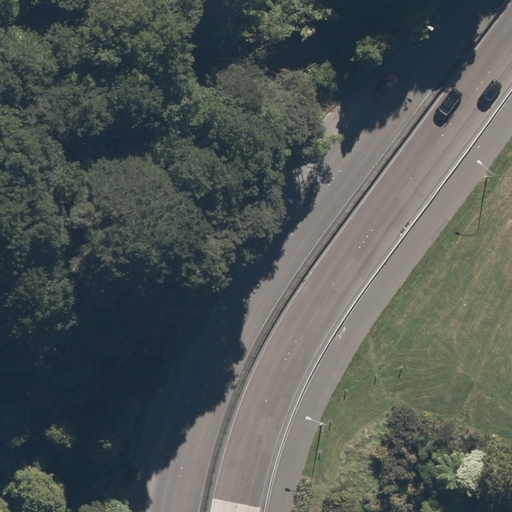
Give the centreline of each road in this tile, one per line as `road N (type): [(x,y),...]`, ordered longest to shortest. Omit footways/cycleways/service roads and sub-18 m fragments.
road 1 (secondary): [(173,511),(212,364),(265,274),(465,0)]
road 2 (secondary): [(511,40),(320,300),(270,389),(235,511)]
